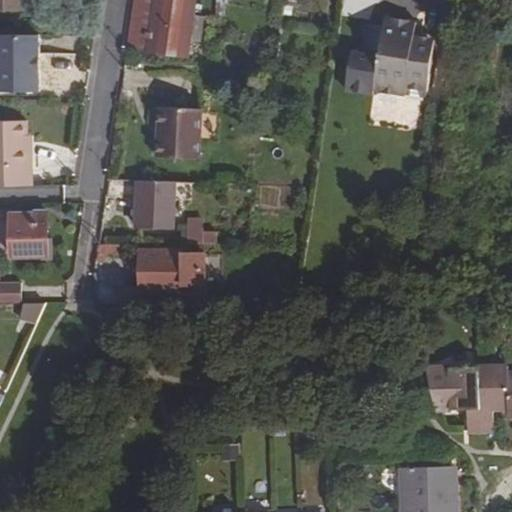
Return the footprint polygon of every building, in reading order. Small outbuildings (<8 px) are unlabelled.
[(27,0),(0,0),(0,9),(27,9),(27,0)] [(134,0),(127,49),(189,58),(192,42),(196,15),(197,0),(134,0)] [(286,6),(285,5),(284,15),(292,16),(293,7),(286,6)] [(204,17),(196,15),(192,42),(201,43),(204,17)] [(384,27),(368,24),(363,54),(361,64),(350,62),(347,90),(374,94),(375,89),(381,91),(381,92),(399,94),(399,93),(406,95),(407,90),(428,93),(434,50),(415,37),(417,21),(386,17),(384,27)] [(39,35),(0,35),(0,92),(39,92),(40,70),(35,70),(36,57),(40,57),(39,35)] [(436,41),(415,37),(434,50),(436,41)] [(363,54),(352,52),(350,62),(361,64),(363,54)] [(258,95),(249,100),(254,108),(263,102),(258,95)] [(202,110),(159,107),(157,157),(200,160),(202,110)] [(27,121),(0,121),(0,187),(32,186),(32,165),(28,165),(27,121)] [(173,229),(174,181),(138,180),(137,228),(173,229)] [(48,256),(47,212),(35,211),(35,213),(11,214),(12,257),(48,256)] [(188,228),(188,244),(216,244),(217,233),(204,233),(204,228),(188,228)] [(125,246),(100,246),(100,255),(125,256),(125,246)] [(207,304),(206,252),(182,253),(143,254),(144,285),(144,304),(207,304)] [(359,258),(350,257),(348,269),(358,270),(359,258)] [(0,305),(22,305),(21,284),(0,284),(0,305)] [(144,304),(144,285),(114,285),(114,304),(144,304)] [(16,332),(30,339),(39,320),(26,313),(16,332)] [(511,373),(509,374),(509,366),(479,367),(427,369),(436,410),(468,409),(468,431),(481,431),(494,430),(494,409),(509,408),(509,416),(511,415),(511,373)] [(238,457),(238,445),(226,445),(227,457),(238,457)] [(457,511),(456,478),(450,478),(451,467),(402,469),(402,511),(457,511)]
